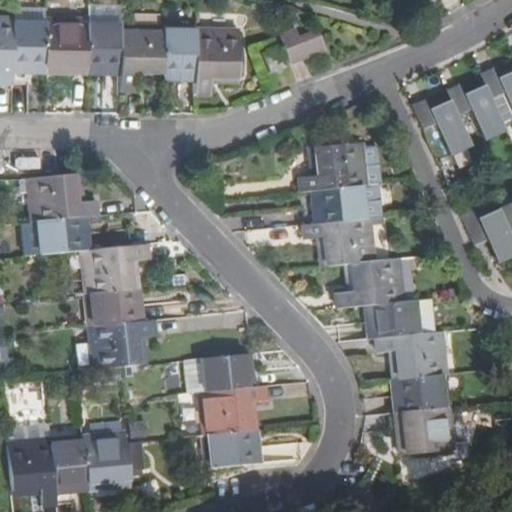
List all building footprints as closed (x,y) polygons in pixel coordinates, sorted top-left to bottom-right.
[(87,9),(87,23),(86,67),(103,67),(103,74),(119,75),(120,27),(121,10),(87,9)] [(44,67),(45,22),(45,12),(13,12),(13,21),(12,73),(30,73),(30,66),(44,67)] [(0,85),(12,86),(12,73),(13,21),(0,20),(0,85)] [(87,23),(45,22),(44,67),(44,73),(66,74),(66,67),(86,67),(87,23)] [(134,71),(161,71),(162,33),(162,28),(120,27),(119,75),(119,92),(133,93),(134,71)] [(325,52),(318,34),(299,42),(296,32),(278,39),(279,41),(289,66),(325,52)] [(193,81),(194,33),(162,33),(161,71),(177,72),(177,81),(193,81)] [(237,33),(194,33),(193,81),(193,96),(208,96),(208,85),(208,78),(237,78),(237,33)] [(277,47),(260,54),(268,74),(284,68),(277,47)] [(505,104),(497,84),(495,80),(491,70),(476,76),(481,88),(483,91),(491,110),(505,104)] [(511,72),(495,80),(497,84),(511,78),(511,72)] [(511,78),(497,84),(505,104),(511,119),(511,78)] [(449,101),(451,105),(461,126),(472,121),(462,99),(463,99),(461,96),(457,86),(445,92),(449,101)] [(481,88),(461,96),(463,99),(483,91),(481,88)] [(502,134),(491,110),(483,91),(463,99),(462,99),(472,121),(481,143),(502,134)] [(439,135),(432,119),(430,115),(428,110),(424,100),(409,107),(425,141),(436,136),(439,135)] [(430,115),(451,105),(449,101),(428,110),(430,115)] [(430,115),(432,119),(439,135),(449,157),(470,147),(461,126),(451,105),(430,115)] [(299,193),(318,192),(376,186),(373,146),(360,147),(359,144),(313,148),(316,176),(298,178),(299,193)] [(27,180),(31,224),(75,220),(95,219),(93,203),(73,205),(71,176),(69,176),(27,180)] [(376,186),(318,192),(319,206),(313,207),(315,225),(366,220),(380,219),(376,186)] [(505,234),(511,230),(511,215),(508,206),(504,198),(492,204),(495,211),(505,234)] [(474,221),(484,243),(493,266),(511,258),(511,250),(505,234),(495,211),(474,221)] [(484,243),(474,221),(471,213),(458,218),(471,249),(484,243)] [(75,220),(31,224),(19,225),(22,258),(79,252),(85,252),(83,233),(76,233),(75,220)] [(366,220),(315,225),(302,226),(303,241),(323,239),(325,266),(351,264),(371,262),(366,220)] [(143,246),(85,252),(79,252),(83,295),(86,295),(127,291),(125,264),(132,264),(145,263),(143,246)] [(336,309),(371,306),(401,303),(397,260),(371,262),(351,264),(352,292),(335,294),(336,309)] [(132,264),(125,264),(127,291),(135,290),(132,264)] [(174,273),(164,274),(165,283),(175,282),(174,273)] [(129,305),(136,304),(135,290),(127,291),(129,305)] [(86,295),(89,328),(138,323),(136,304),(129,305),(127,291),(86,295)] [(401,303),(371,306),(372,318),(365,318),(367,340),(374,340),(431,335),(428,300),(401,303)] [(138,323),(89,328),(86,328),(91,371),(116,369),(135,367),(133,341),(152,339),(151,322),(138,323)] [(397,352),(400,380),(440,376),(443,376),(439,334),(431,335),(374,340),(375,354),(397,352)] [(186,395),(197,394),(250,388),(248,369),(242,370),(241,355),(182,362),(186,395)] [(440,376),(400,380),(400,392),(393,393),(395,415),(443,411),(440,376)] [(204,438),(248,433),(245,406),(263,404),(262,387),(250,388),(197,394),(201,438),(204,438)] [(446,410),(443,411),(395,415),(397,442),(404,442),(405,455),(450,452),(446,410)] [(46,428),(2,432),(8,491),(9,491),(38,488),(40,507),(55,506),(53,495),(48,445),(46,428)] [(249,447),(248,433),(204,438),(207,470),(256,465),(258,465),(256,447),(249,447)] [(82,438),(82,441),(87,485),(88,491),(117,488),(116,481),(128,481),(124,446),(123,434),(82,438)] [(48,445),(53,495),(75,492),(75,486),(87,485),(82,441),(48,445)] [(130,471),(141,471),(141,443),(129,444),(130,471)]
